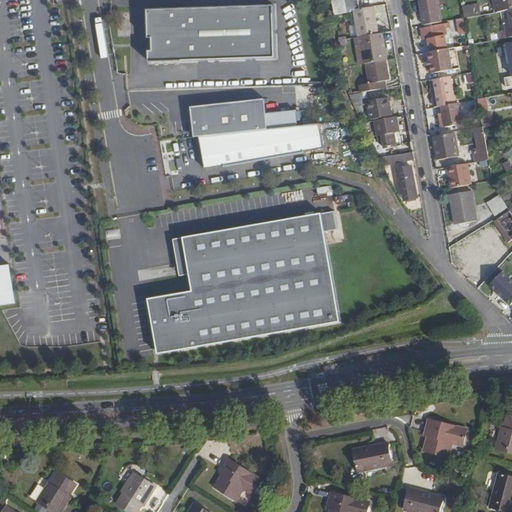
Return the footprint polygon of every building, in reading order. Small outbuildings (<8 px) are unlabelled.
[(353,9),(362,8),(360,0),(333,0),(335,13),(353,9)] [(426,0),(421,1),(425,25),(444,22),(440,0),(426,0)] [(511,0),(494,0),(496,12),(508,10),(511,9),(511,7),(511,0)] [(291,4),(131,9),(133,55),(136,55),(136,65),(133,65),(134,75),(294,70),(291,4)] [(456,6),(458,19),(464,18),(462,5),(456,6)] [(359,36),(379,33),(375,6),(362,8),(353,9),(358,37),(359,36)] [(467,34),(465,21),(458,22),(461,35),(467,34)] [(448,35),(446,24),(434,27),(434,25),(427,26),(427,28),(424,29),(425,39),(448,35)] [(364,44),(368,63),(388,59),(384,33),(379,33),(359,36),(360,44),(364,44)] [(460,60),(458,49),(430,54),(432,65),(460,60)] [(359,85),(360,92),(384,88),(383,81),(392,79),(388,59),(368,63),(365,63),(368,83),(359,85)] [(466,83),(473,81),(471,72),(464,74),(466,83)] [(451,76),(432,80),(436,107),(443,106),(456,103),(451,76)] [(354,105),(365,104),(364,94),(353,95),(354,105)] [(393,111),(390,94),(369,97),(372,114),(393,111)] [(481,107),(480,99),(471,101),(472,108),(481,107)] [(192,108),(195,137),(269,129),(265,100),(192,108)] [(456,103),(443,106),(447,128),(464,124),(460,103),(456,103)] [(398,112),(377,115),(379,136),(385,135),(386,143),(397,141),(395,127),(400,126),(398,112)] [(485,126),(492,125),(489,112),(482,113),(485,126)] [(489,153),(485,126),(476,128),(480,152),(474,153),(475,156),(489,153)] [(459,155),(456,133),(436,137),(441,159),(459,155)] [(415,152),(381,157),(385,164),(416,159),(415,152)] [(489,153),(475,156),(476,162),(490,159),(489,153)] [(404,197),(420,195),(415,163),(400,166),(404,197)] [(468,163),(447,167),(449,174),(451,174),(453,188),(472,184),(468,163)] [(492,170),(494,180),(508,173),(507,163),(506,163),(492,170)] [(480,219),(475,189),(453,193),(459,223),(480,219)] [(490,202),(498,215),(511,207),(503,194),(490,202)] [(332,211),(184,237),(190,273),(193,291),(150,298),(158,348),(159,350),(161,352),(163,353),(341,321),(325,231),(335,229),(332,211)] [(511,240),(508,243),(511,250),(511,212),(500,220),(511,239),(511,240)] [(511,239),(500,220),(495,223),(508,243),(511,240),(511,239)] [(180,275),(190,273),(184,237),(174,239),(180,275)] [(455,247),(463,261),(478,252),(469,238),(455,247)] [(470,273),(478,282),(491,271),(483,262),(470,273)] [(16,269),(0,270),(0,308),(19,306),(16,269)] [(511,305),(511,304),(511,280),(503,272),(490,286),(511,305)] [(511,416),(508,416),(505,428),(502,427),(496,449),(511,453),(511,416)] [(463,445),(466,429),(429,420),(424,435),(427,436),(424,451),(447,457),(451,442),(463,445)] [(392,464),(387,443),(354,450),(358,471),(392,464)] [(254,494),(263,480),(229,459),(220,473),(223,475),(215,487),(235,500),(244,487),(254,494)] [(70,495),(76,484),(59,473),(51,484),(49,483),(38,501),(54,511),(61,511),(71,496),(70,495)] [(509,511),(511,511),(511,509),(511,477),(498,474),(489,507),(509,511)] [(117,505),(128,511),(138,511),(142,505),(144,502),(146,503),(154,490),(133,477),(122,493),(124,494),(117,505)] [(157,508),(167,490),(159,486),(150,504),(157,508)] [(414,511),(439,511),(443,497),(410,489),(404,509),(414,511)] [(367,511),(370,502),(332,492),(327,508),(331,509),(330,511),(367,511)] [(208,511),(195,503),(189,511),(208,511)]
